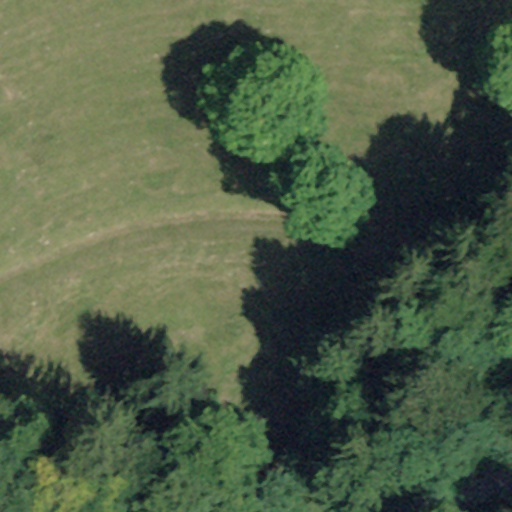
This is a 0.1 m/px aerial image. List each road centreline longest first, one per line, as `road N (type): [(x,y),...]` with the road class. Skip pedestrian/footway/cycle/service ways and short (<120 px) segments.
road 1 (track): [(0,291),(139,237),(235,226),(407,234),(511,205)]
road 2 (track): [(386,511),(511,473)]
